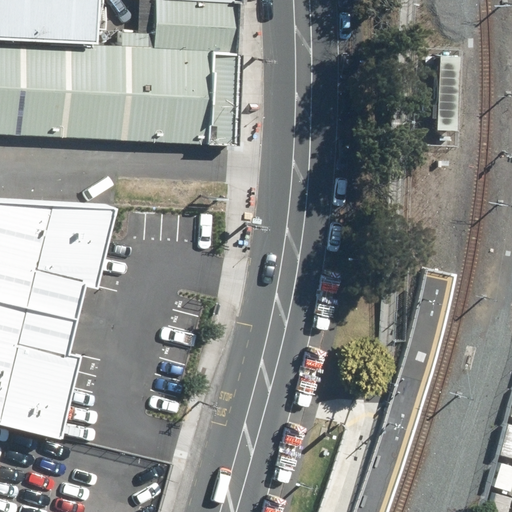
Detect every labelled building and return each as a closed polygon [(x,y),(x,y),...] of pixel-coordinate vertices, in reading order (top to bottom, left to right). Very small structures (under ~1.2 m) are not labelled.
[(87,0),(0,0),(0,36),(85,41),(87,0)] [(147,0),(146,47),(225,50),(227,1),(211,0),(147,0)] [(146,47),(0,39),(0,133),(220,144),(225,50),(146,47)] [(450,55),(426,54),(426,60),(424,112),(424,127),(448,128),(450,55)] [(0,419),(50,434),(69,349),(53,346),(67,281),(83,284),(101,206),(0,202),(0,419)]
